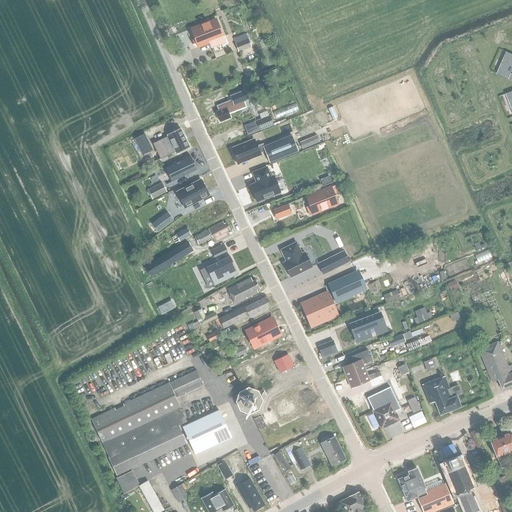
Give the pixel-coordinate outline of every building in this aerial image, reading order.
[(217,24),(192,33),(199,51),(224,41),(217,24)] [(235,43),(248,38),(246,34),(233,39),(235,43)] [(272,52),(264,34),(259,36),(264,49),(244,57),(246,63),(272,52)] [(235,44),(239,52),(251,47),(248,39),(235,44)] [(511,54),(506,52),(497,74),(508,79),(510,74),(511,70),(511,54)] [(202,85),(233,70),(225,54),(194,69),(202,85)] [(221,110),(216,112),(220,122),(230,118),(228,114),(240,109),(239,104),(248,100),(245,90),(229,96),(231,101),(217,107),(219,107),(221,110)] [(256,121),(260,131),(273,126),(269,116),(256,121)] [(168,137),(153,144),(156,151),(159,158),(160,160),(175,153),(176,154),(176,155),(190,148),(189,147),(180,130),(181,130),(180,129),(166,135),(167,136),(168,137)] [(143,135),(134,139),(142,155),(151,151),(143,135)] [(299,143),(302,150),(319,142),(316,135),(299,143)] [(254,140),(231,149),(237,164),(260,155),(259,154),(264,152),(269,163),(298,152),(291,136),(263,147),(262,144),(256,146),(254,140)] [(117,154),(123,168),(134,163),(128,150),(117,154)] [(190,156),(165,168),(165,169),(166,169),(172,181),(171,182),(197,170),(196,169),(195,170),(189,157),(190,157),(190,156)] [(256,183),(250,186),(256,202),(279,192),(273,177),(270,178),(266,168),(252,173),(256,183)] [(329,176),(320,180),(323,187),(332,183),(329,176)] [(200,179),(176,191),(183,206),(208,194),(200,179)] [(162,183),(148,190),(152,199),(167,192),(162,183)] [(332,186),(307,196),(314,213),(319,211),(320,212),(325,210),(325,208),(339,203),(332,186)] [(149,203),(146,197),(136,202),(140,208),(149,203)] [(287,205),(272,210),(275,218),(290,212),(287,205)] [(167,212),(151,224),(157,233),(173,221),(167,212)] [(297,219),(299,225),(312,220),(310,214),(297,219)] [(187,228),(176,234),(180,241),(191,235),(187,228)] [(207,242),(220,234),(217,228),(203,236),(207,242)] [(294,242),(279,249),(284,261),(281,262),(288,276),(299,271),(309,267),(302,252),(299,254),(294,242)] [(184,244),(149,265),(154,274),(192,251),(188,245),(186,246),(184,244)] [(223,244),(210,250),(214,258),(227,252),(223,244)] [(475,248),(477,254),(486,251),(484,245),(475,248)] [(404,250),(390,256),(395,268),(410,262),(404,250)] [(343,251),(318,264),(323,275),(348,262),(343,251)] [(210,254),(199,259),(201,264),(213,260),(210,254)] [(229,256),(199,271),(203,278),(209,275),(213,284),(237,273),(229,256)] [(453,264),(457,273),(472,267),(468,258),(453,264)] [(355,272),(328,283),(335,299),(361,289),(355,272)] [(251,296),(257,293),(256,291),(259,289),(255,281),(252,282),(250,278),(227,290),(235,305),(251,297),(251,296)] [(366,283),(367,289),(386,285),(385,279),(366,283)] [(455,281),(448,284),(451,292),(459,289),(455,281)] [(390,293),(393,301),(399,299),(396,291),(390,293)] [(328,294),(305,303),(314,324),(337,315),(328,294)] [(243,307),(219,319),(218,319),(223,328),(223,329),(248,317),(249,318),(269,308),(264,298),(244,308),(243,307)] [(415,310),(420,322),(430,318),(425,306),(415,310)] [(195,329),(218,318),(215,312),(205,316),(202,309),(194,312),(198,321),(193,324),(195,329)] [(449,316),(452,321),(460,318),(457,312),(449,316)] [(365,321),(351,326),(356,340),(383,328),(377,313),(364,319),(365,321)] [(271,319),(246,332),(254,348),(279,335),(271,319)] [(218,330),(207,336),(210,342),(221,337),(218,330)] [(406,341),(405,340),(412,337),(410,331),(388,339),(391,347),(406,341)] [(429,336),(418,340),(421,346),(431,342),(429,336)] [(421,347),(418,339),(405,344),(408,352),(421,347)] [(333,341),(328,343),(333,354),(337,353),(333,341)] [(511,386),(511,365),(507,367),(497,343),(479,351),(492,382),(497,380),(502,391),(511,386)] [(251,351),(247,344),(233,351),(237,358),(251,351)] [(358,384),(360,391),(385,382),(380,370),(368,375),(364,363),(372,360),(368,349),(352,355),(353,360),(341,364),(349,387),(358,384)] [(288,355),(274,361),(279,373),(293,366),(288,355)] [(471,376),(464,360),(443,369),(440,362),(431,366),(438,385),(448,381),(449,385),(471,376)] [(234,361),(224,366),(227,374),(238,369),(234,361)] [(405,364),(397,368),(401,375),(408,372),(405,364)] [(114,408),(90,419),(118,477),(187,444),(178,426),(187,422),(186,421),(175,398),(203,385),(196,369),(122,404),(123,407),(115,410),(114,408)] [(266,395),(263,390),(253,396),(256,401),(262,398),(266,395)] [(308,413),(318,407),(311,392),(300,398),(299,396),(291,401),(289,398),(275,405),(287,428),(303,420),(302,417),(308,414),(308,413)] [(400,409),(392,393),(381,398),(385,405),(372,411),(381,429),(399,421),(395,412),(400,409)] [(256,401),(253,396),(248,394),(243,396),(241,402),(243,407),(249,409),(254,407),(256,401)] [(414,397),(406,401),(413,413),(420,410),(414,397)] [(216,412),(182,427),(189,443),(194,455),(231,438),(218,411),(216,412)] [(507,467),(506,465),(506,463),(507,463),(504,454),(511,451),(511,439),(509,433),(489,441),(496,457),(501,469),(507,467)] [(342,457),(333,439),(312,449),(317,460),(323,458),(326,465),(342,457)] [(310,466),(302,447),(291,453),(300,471),(310,466)] [(469,490),(474,488),(461,458),(442,465),(455,496),(458,495),(464,511),(474,511),(477,511),(469,490)] [(224,462),(217,466),(225,480),(232,476),(224,462)] [(266,493),(288,482),(280,467),(258,478),(266,493)] [(409,475),(398,480),(407,502),(417,497),(415,494),(425,490),(416,468),(408,472),(409,475)] [(123,493),(139,485),(132,470),(116,478),(123,493)] [(495,479),(502,494),(511,489),(511,486),(506,474),(495,479)] [(249,479),(236,487),(249,509),(251,507),(254,511),(264,505),(249,479)] [(148,481),(139,487),(153,511),(162,511),(164,511),(148,481)] [(171,490),(178,503),(188,497),(181,485),(171,490)] [(425,490),(415,494),(417,497),(418,500),(422,511),(432,511),(452,504),(444,485),(426,492),(425,490)] [(223,511),(234,506),(233,506),(225,490),(225,489),(214,495),(212,493),(212,492),(201,498),(201,499),(208,511),(223,511)] [(367,511),(365,507),(358,493),(356,494),(354,493),(351,495),(351,496),(349,497),(339,503),(343,511),(367,511)]
